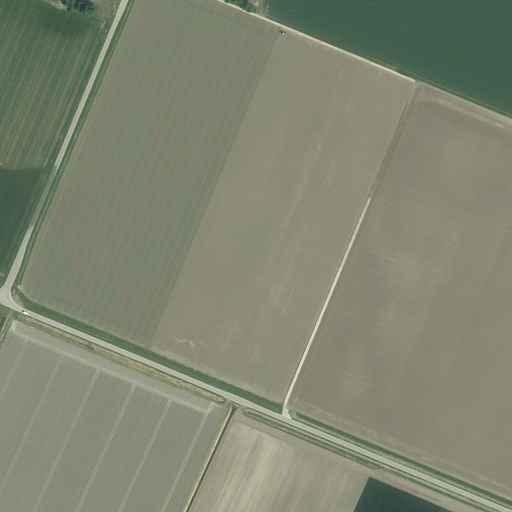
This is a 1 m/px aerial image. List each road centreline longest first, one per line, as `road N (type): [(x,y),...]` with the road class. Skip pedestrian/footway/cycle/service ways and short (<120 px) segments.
road 1 (unclassified): [(504,511),(0,300)]
road 2 (unclassified): [(0,300),(125,0)]
